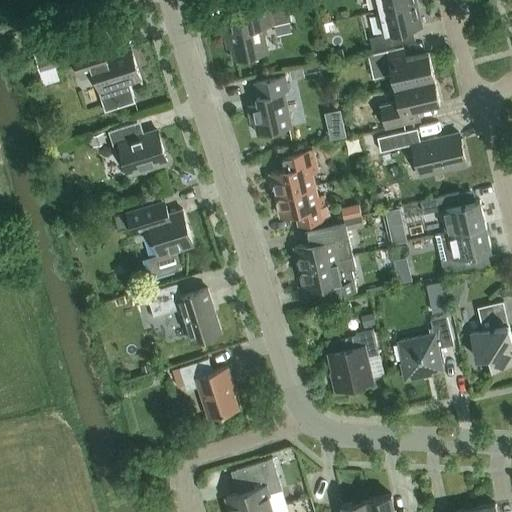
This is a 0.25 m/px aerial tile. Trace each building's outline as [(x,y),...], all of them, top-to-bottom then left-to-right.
[(287,0),(272,0),(261,2),(261,1),(231,8),(234,22),(233,22),(234,29),(224,32),(227,48),(231,47),(234,60),(268,53),(262,24),(292,18),(287,0)] [(375,0),(378,11),(417,2),(416,0),(375,0)] [(384,34),(378,36),(370,37),(373,50),(408,41),(405,30),(423,26),(417,2),(378,11),(384,34)] [(134,96),(129,82),(141,78),(131,49),(106,57),(102,43),(73,53),(81,77),(94,73),(105,105),(134,96)] [(75,61),(71,48),(52,53),(50,46),(34,51),(42,78),(54,75),(52,68),(75,61)] [(396,87),(435,78),(429,53),(398,60),(396,48),(368,54),(374,78),(393,73),(396,87)] [(332,51),(335,60),(344,58),(341,49),(332,51)] [(257,97),(258,104),(248,106),(252,123),(256,123),(258,134),(292,127),(285,92),(288,91),(285,75),(255,82),(258,96),(257,97)] [(385,128),(413,122),(410,110),(441,103),(435,78),(396,87),(399,100),(380,105),(385,128)] [(129,174),(167,161),(157,130),(144,134),(140,121),(109,131),(118,159),(122,161),(125,160),(129,174)] [(459,133),(409,144),(406,131),(378,137),(381,151),(413,144),(420,175),(466,165),(459,133)] [(103,132),(91,135),(94,145),(106,141),(103,132)] [(325,142),(319,146),(326,157),(332,153),(325,142)] [(286,169),(270,173),(276,194),(315,185),(312,173),(318,172),(313,149),(283,156),(286,169)] [(329,218),(324,196),(318,197),(315,185),(276,194),(281,216),(296,213),(299,225),(329,218)] [(480,200),(461,204),(459,192),(421,201),(424,213),(441,209),(447,233),(486,224),(480,200)] [(78,201),(76,204),(79,207),(85,211),(93,200),(83,194),(78,201)] [(150,230),(158,254),(147,257),(153,275),(181,266),(176,250),(194,245),(183,209),(168,214),(164,201),(127,212),(134,235),(150,230)] [(344,218),(361,214),(358,203),(341,206),(344,218)] [(295,246),(300,268),(353,256),(353,255),(350,243),(346,229),(365,225),(362,214),(344,218),(345,222),(307,231),(310,243),(295,246)] [(403,223),(389,226),(393,243),(407,240),(403,223)] [(473,254),(492,249),(486,224),(447,233),(452,257),(441,260),(444,273),(476,266),(473,254)] [(300,268),(305,290),(320,287),(322,299),(357,291),(352,268),(356,268),(353,256),(300,268)] [(410,262),(395,265),(398,280),(414,277),(410,262)] [(428,281),(431,293),(444,290),(442,278),(428,281)] [(191,340),(221,331),(207,288),(182,296),(177,283),(147,292),(154,316),(180,308),(191,340)] [(511,292),(510,285),(499,289),(502,296),(511,292)] [(142,294),(133,297),(136,306),(145,303),(142,294)] [(483,330),(471,333),(477,358),(490,355),(493,368),(511,363),(511,337),(504,301),(478,307),(483,330)] [(372,312),(361,314),(364,326),(375,323),(372,312)] [(422,374),(443,370),(441,363),(445,362),(441,347),(454,344),(447,316),(431,319),(434,334),(399,341),(403,362),(401,362),(405,380),(422,376),(422,374)] [(329,353),(333,372),(331,372),(335,390),(373,381),(368,356),(379,353),(373,328),(356,332),(359,346),(329,353)] [(178,386),(185,384),(187,390),(199,386),(209,418),(239,409),(231,383),(233,383),(228,366),(213,371),(209,358),(172,369),(178,386)] [(227,496),(231,511),(260,511),(273,508),(269,493),(282,489),(275,465),(249,473),(253,488),(227,496)] [(395,511),(391,494),(367,499),(369,511),(395,511)] [(369,511),(367,499),(342,504),(344,511),(369,511)] [(472,508),(472,511),(497,511),(496,503),(472,508)]
